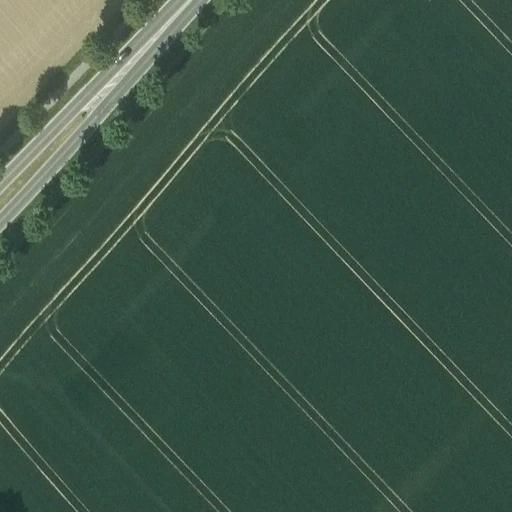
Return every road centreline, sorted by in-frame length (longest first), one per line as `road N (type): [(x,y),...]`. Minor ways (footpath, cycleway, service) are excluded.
road 1 (secondary): [(0,221),(119,90),(143,50)]
road 2 (secondary): [(143,50),(99,79),(0,180)]
